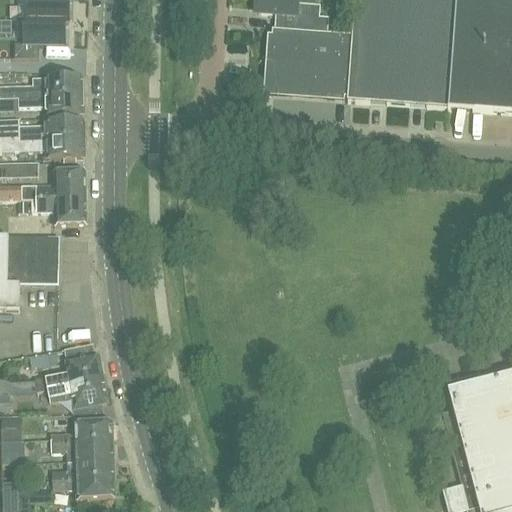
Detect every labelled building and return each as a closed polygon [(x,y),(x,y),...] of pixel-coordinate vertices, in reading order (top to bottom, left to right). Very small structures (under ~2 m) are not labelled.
[(18,0),(19,2),(28,2),(28,24),(28,25),(65,25),(65,26),(69,26),(69,1),(43,1),(42,0),(18,0)] [(313,20),(314,9),(298,8),(298,0),(256,0),(255,17),(275,18),(274,33),(304,35),(328,37),(329,21),(313,20)] [(445,111),(448,111),(456,0),(355,0),(353,39),(328,37),(304,35),(274,33),(271,88),(275,94),(348,100),(348,104),(445,111)] [(511,0),(456,0),(448,111),(448,114),(511,118),(511,0)] [(15,47),(15,62),(39,62),(39,49),(65,49),(65,26),(65,25),(28,25),(28,24),(25,24),(25,47),(15,47)] [(0,100),(19,100),(19,102),(84,101),(84,89),(82,89),(82,82),(47,83),(47,82),(32,82),(33,89),(0,89),(0,100)] [(82,113),(85,112),(84,101),(19,102),(19,113),(48,112),(48,120),(83,119),(82,113)] [(20,145),(85,144),(85,132),(83,132),(82,125),(48,126),(48,129),(20,130),(20,124),(0,124),(0,145),(1,145),(1,146),(20,145)] [(1,145),(0,145),(0,155),(49,155),(50,163),(83,162),(83,156),(86,156),(85,144),(20,145),(1,146),(1,145)] [(0,182),(8,182),(8,168),(0,168),(0,182)] [(33,204),(86,203),(86,177),(55,177),(55,193),(53,193),(53,190),(22,191),(23,205),(33,205),(33,204)] [(56,230),(87,229),(86,203),(33,204),(33,205),(33,217),(52,216),(52,214),(55,214),(56,230)] [(28,206),(18,206),(18,217),(28,216),(28,206)] [(0,314),(21,315),(21,289),(58,289),(60,242),(0,240),(0,314)] [(47,380),(35,382),(35,383),(35,386),(37,396),(49,393),(103,383),(99,361),(67,367),(69,377),(47,381),(47,380)] [(511,511),(511,373),(477,383),(447,390),(453,416),(442,419),(461,491),(442,496),(446,511),(511,511)] [(9,385),(10,397),(37,396),(35,386),(35,383),(9,385)] [(75,412),(107,406),(103,383),(49,393),(37,396),(39,405),(51,403),(51,406),(73,402),(75,412)] [(1,420),(1,443),(21,443),(21,420),(1,420)] [(52,450),(114,448),(114,427),(75,428),(75,439),(52,440),(52,450)] [(1,447),(2,469),(24,469),(24,446),(1,447)] [(76,467),(115,466),(114,448),(52,450),(52,458),(68,458),(68,467),(76,467)] [(53,486),(116,484),(115,466),(76,467),(68,467),(68,477),(53,477),(53,486)] [(116,484),(53,486),(54,495),(77,494),(78,505),(116,503),(116,484)] [(2,511),(18,511),(18,487),(2,487),(2,511)]
